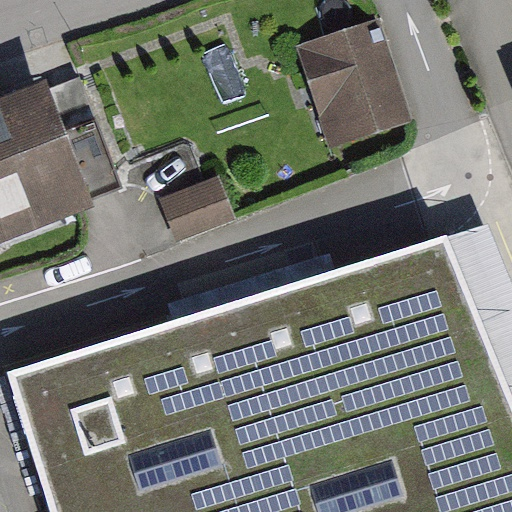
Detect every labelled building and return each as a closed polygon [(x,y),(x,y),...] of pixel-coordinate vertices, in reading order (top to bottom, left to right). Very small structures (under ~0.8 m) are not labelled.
[(385,26),(302,50),(331,153),(414,130),(385,26)] [(46,92),(0,108),(0,249),(92,215),(46,92)] [(224,180),(168,199),(182,242),(238,223),(224,180)] [(511,406),(511,287),(490,233),(449,249),(511,406)] [(511,511),(511,406),(449,249),(8,387),(44,511),(511,511)]
